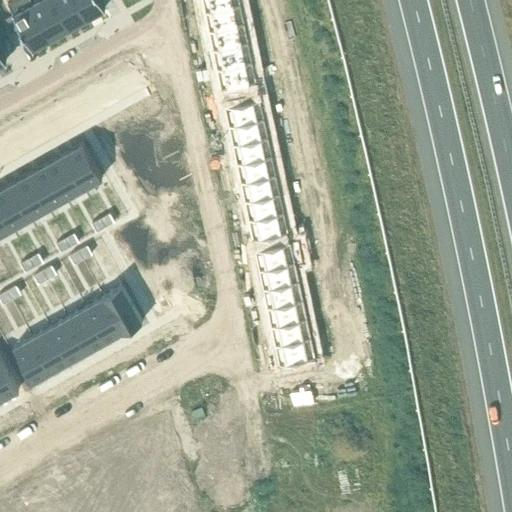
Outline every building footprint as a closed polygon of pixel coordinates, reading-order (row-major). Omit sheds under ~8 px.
[(30,0),(11,0),(8,2),(33,48),(52,37),(30,0)] [(31,0),(30,0),(52,37),(69,27),(53,0),(36,0),(33,2),(31,0)] [(77,0),(53,0),(69,27),(87,17),(77,0)] [(101,0),(77,0),(87,17),(106,7),(101,0)] [(240,0),(201,0),(204,10),(241,2),(240,0)] [(241,2),(204,10),(208,28),(245,21),(241,2)] [(271,9),(263,11),(265,19),(273,16),(271,9)] [(273,16),(265,19),(267,26),(274,24),(273,16)] [(245,21),(208,28),(212,48),(249,40),(245,21)] [(249,40),(212,48),(216,66),(253,58),(249,40)] [(279,46),(272,48),(274,56),(281,54),(279,46)] [(281,54),(274,56),(275,64),(283,62),(281,54)] [(253,58),(216,66),(221,87),(258,79),(253,58)] [(262,95),(225,103),(229,123),(266,116),(262,95)] [(293,104),(285,106),(286,114),(294,112),(293,104)] [(294,112),(286,114),(288,122),(296,120),(294,112)] [(266,116),(229,123),(233,143),(270,135),(266,116)] [(270,135),(233,143),(237,161),(274,154),(270,135)] [(300,142),(293,144),(294,152),(302,150),(300,142)] [(82,144),(64,153),(82,187),(100,177),(82,144)] [(302,150),(294,152),(296,160),(304,158),(302,150)] [(64,153),(46,163),(64,196),(82,187),(64,153)] [(274,154),(237,161),(240,180),(277,173),(274,154)] [(46,163),(28,172),(46,206),(64,196),(46,163)] [(28,172),(10,182),(28,215),(46,206),(28,172)] [(277,173),(240,180),(244,199),(281,191),(277,173)] [(308,180),(300,182),(302,190),(310,188),(308,180)] [(10,182),(0,187),(0,206),(10,225),(28,215),(10,182)] [(310,188),(302,190),(303,198),(311,196),(310,188)] [(281,191),(244,199),(248,217),(285,210),(281,191)] [(0,206),(0,229),(10,225),(0,206)] [(285,210),(248,217),(252,239),(289,231),(285,210)] [(108,214),(101,217),(104,224),(111,221),(108,214)] [(101,217),(93,221),(97,228),(104,224),(101,217)] [(324,221),(317,223),(318,231),(325,229),(324,221)] [(325,229),(318,231),(320,238),(327,237),(325,229)] [(70,234),(63,237),(67,244),(74,241),(70,234)] [(63,237),(56,241),(60,248),(67,244),(63,237)] [(298,237),(255,246),(259,268),(303,259),(298,237)] [(86,246),(79,250),(83,257),(90,253),(86,246)] [(79,250),(72,253),(75,260),(83,257),(79,250)] [(34,253),(27,256),(31,263),(38,260),(34,253)] [(323,254),(314,256),(317,266),(326,265),(323,254)] [(27,256),(20,260),(24,267),(31,263),(27,256)] [(303,259),(259,268),(263,287),(301,279),(314,277),(310,258),(303,259)] [(50,265),(43,269),(47,276),(54,272),(50,265)] [(43,269),(36,272),(39,279),(47,276),(43,269)] [(301,279),(263,287),(267,306),(305,298),(301,279)] [(16,284),(6,289),(11,298),(20,292),(16,284)] [(141,319),(122,284),(104,294),(123,329),(141,319)] [(330,284),(322,286),(324,294),(331,292),(330,284)] [(6,289),(0,291),(0,296),(3,302),(11,298),(6,289)] [(331,292),(324,294),(325,302),(333,300),(331,292)] [(104,294),(87,303),(107,338),(123,329),(104,294)] [(305,298),(267,306),(271,324),(308,317),(305,298)] [(87,303),(68,314),(88,349),(107,338),(87,303)] [(68,314),(51,324),(70,359),(88,349),(68,314)] [(308,317),(271,324),(275,343),(312,335),(308,317)] [(338,321),(330,324),(332,331),(339,329),(338,321)] [(51,324),(33,334),(53,368),(70,359),(51,324)] [(339,329),(332,331),(333,339),(341,337),(339,329)] [(33,334),(15,344),(35,379),(53,368),(33,334)] [(312,335),(275,343),(279,364),(317,356),(312,335)] [(0,352),(0,396),(1,398),(20,387),(0,352)] [(316,374),(283,381),(287,400),(320,393),(316,374)] [(348,377),(338,379),(340,389),(350,387),(348,377)] [(350,387),(340,389),(342,399),(352,397),(350,387)] [(320,393),(287,400),(291,419),(324,412),(320,393)] [(324,412),(291,419),(295,438),(328,431),(324,412)] [(362,413),(352,415),(354,425),(364,423),(362,413)] [(364,423),(354,425),(356,435),(366,433),(364,423)] [(161,425),(144,434),(160,464),(177,454),(161,425)] [(328,431),(295,438),(299,457),(332,449),(328,431)] [(144,434),(127,444),(144,473),(160,464),(144,434)] [(127,444),(110,453),(127,483),(144,473),(127,444)] [(110,453),(94,463),(110,492),(127,483),(110,453)] [(94,463),(77,472),(94,501),(110,492),(94,463)] [(77,472),(60,481),(77,511),(94,501),(77,472)] [(45,511),(36,495),(19,504),(23,511),(45,511)] [(189,495),(181,500),(185,508),(194,503),(189,495)] [(181,500),(172,505),(175,511),(178,511),(185,508),(181,500)]
